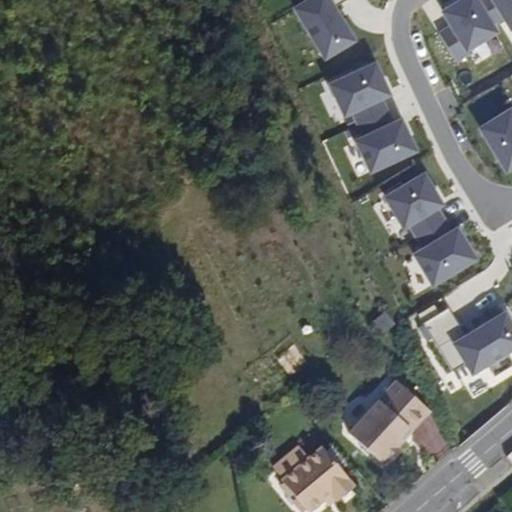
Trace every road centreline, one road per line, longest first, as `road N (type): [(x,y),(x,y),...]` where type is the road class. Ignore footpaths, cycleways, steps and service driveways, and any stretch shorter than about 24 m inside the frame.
road 1 (residential): [(407,0),(400,40),(447,145),(499,210)]
road 2 (residential): [(511,431),(415,511)]
